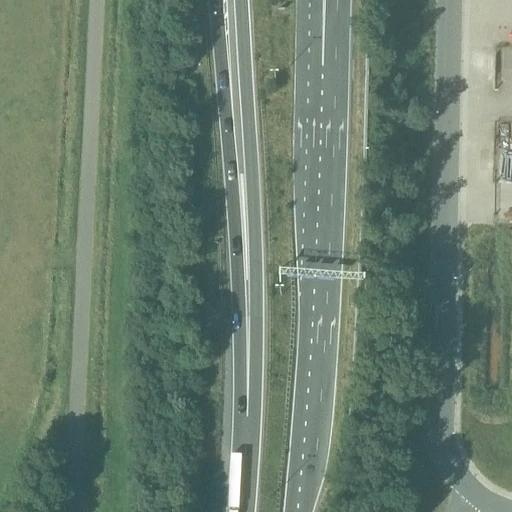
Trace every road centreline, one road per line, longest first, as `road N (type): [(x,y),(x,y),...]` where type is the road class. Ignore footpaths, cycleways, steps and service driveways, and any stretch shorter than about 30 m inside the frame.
road 1 (unclassified): [(99,0),(81,409),(90,511)]
road 2 (unclassified): [(454,0),(442,447),(470,492)]
road 3 (trunk): [(297,511),(322,66)]
road 4 (motorway): [(215,0),(247,418)]
road 5 (trunk): [(240,0),(255,284),(247,418)]
